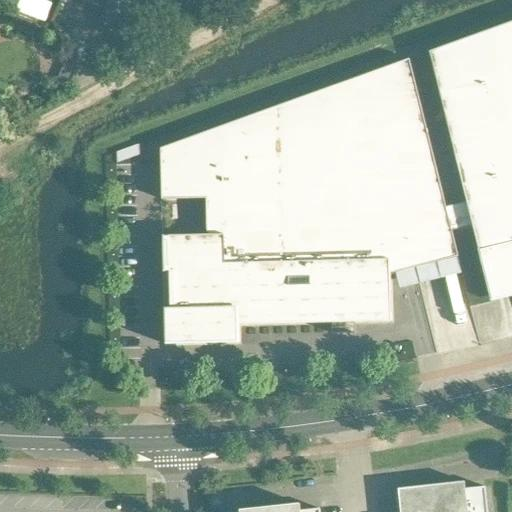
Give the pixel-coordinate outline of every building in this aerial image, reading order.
[(0,0),(0,3),(15,9),(18,0),(0,0)] [(84,0),(106,9),(109,0),(84,0)] [(511,22),(430,53),(467,203),(446,208),(452,230),(473,225),(479,249),(478,249),(491,302),(511,296),(511,22)] [(446,208),(409,59),(190,138),(190,140),(199,137),(200,162),(161,163),(162,200),(207,199),(208,235),(163,236),(164,272),(170,272),(171,308),(165,308),(166,345),(167,345),(167,338),(174,337),(175,341),(210,340),(210,325),(391,321),(390,274),(459,257),(452,230),(446,208)] [(487,511),(485,487),(465,489),(465,482),(398,489),(400,511),(487,511)]
